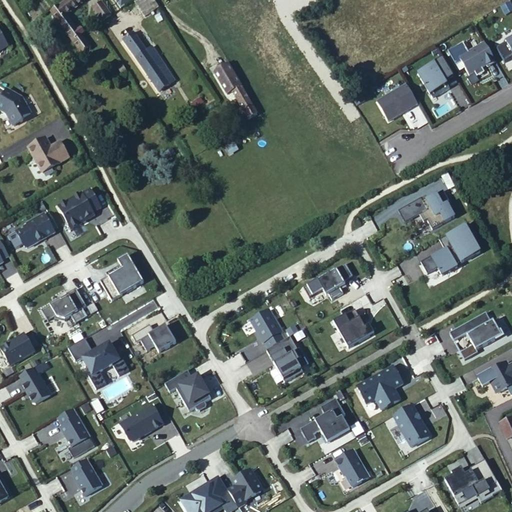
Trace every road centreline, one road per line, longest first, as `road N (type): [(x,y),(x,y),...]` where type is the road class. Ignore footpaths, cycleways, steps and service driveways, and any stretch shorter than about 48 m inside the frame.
road 1 (residential): [(340,511),(460,437),(354,244),(198,331)]
road 2 (residential): [(0,307),(133,237),(198,331)]
road 3 (residential): [(120,511),(253,427)]
road 4 (residential): [(407,157),(511,93)]
